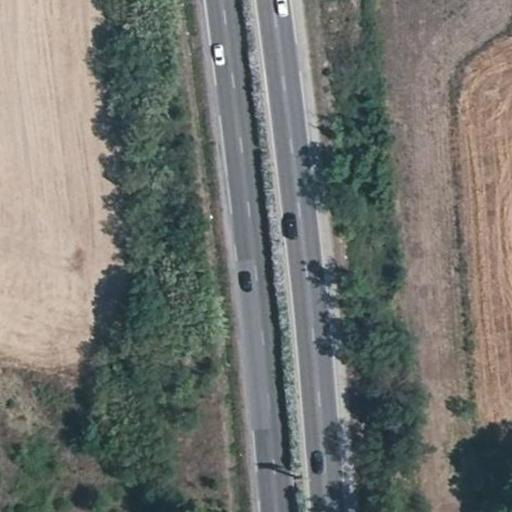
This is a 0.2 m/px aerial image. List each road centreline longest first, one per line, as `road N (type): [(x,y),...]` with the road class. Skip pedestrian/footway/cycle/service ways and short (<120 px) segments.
road 1 (trunk): [(329,511),(277,0)]
road 2 (trunk): [(229,0),(278,511)]
